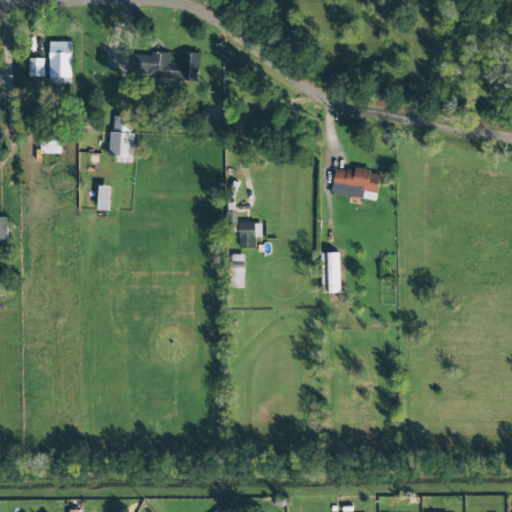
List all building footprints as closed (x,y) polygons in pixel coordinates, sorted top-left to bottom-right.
[(50,78),(71,78),(70,42),(49,43),(50,78)] [(198,80),(199,53),(181,53),(181,64),(169,64),(169,55),(134,53),(133,77),(198,80)] [(44,59),(29,59),(29,77),(44,77),(44,59)] [(110,161),(131,162),(133,118),(111,117),(110,161)] [(59,155),(60,136),(41,135),(40,154),(59,155)] [(375,202),(380,175),(335,167),(331,194),(375,202)] [(111,187),(98,186),(97,210),(110,211),(111,187)] [(8,218),(0,217),(0,246),(8,246),(8,218)] [(260,222),(238,223),(239,249),(255,248),(255,238),(261,238),(260,222)] [(321,294),(340,294),(338,253),(320,254),(321,294)] [(243,255),(229,255),(228,288),(243,288),(243,255)]
